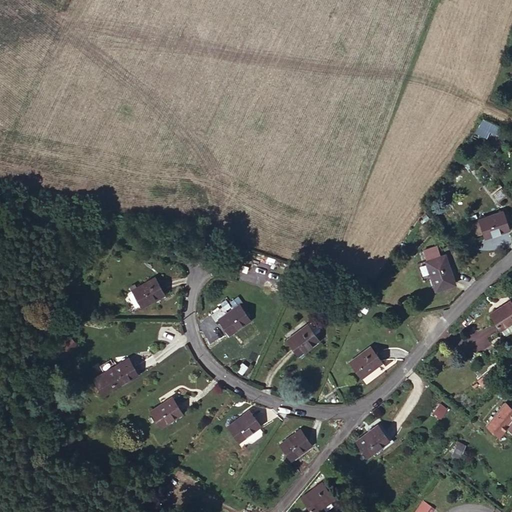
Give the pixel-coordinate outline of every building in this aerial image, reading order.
[(498,135),(501,126),(499,126),(482,120),(475,132),(488,138),(491,132),(498,135)] [(504,224),(497,209),(473,220),(479,235),(504,224)] [(448,284),(444,265),(424,271),(428,290),(448,284)] [(135,286),(136,287),(144,303),(165,291),(157,274),(135,286)] [(298,296),(300,286),(289,282),(286,292),(298,296)] [(144,303),(136,287),(127,292),(136,308),(144,303)] [(500,334),(511,322),(511,313),(500,302),(483,321),(499,336),(500,334)] [(237,303),(223,314),(216,319),(227,335),(248,318),(237,303)] [(216,319),(223,314),(217,306),(206,315),(212,323),(216,319)] [(305,321),(313,331),(319,327),(319,324),(318,321),(315,317),(312,317),(305,321)] [(318,337),(313,331),(305,321),(284,337),(296,354),(318,337)] [(511,331),(511,322),(500,334),(505,339),(511,331)] [(360,374),(381,358),(369,343),(349,360),(360,374)] [(137,369),(128,353),(106,366),(115,381),(137,369)] [(158,419),(179,404),(169,387),(147,402),(158,419)] [(441,418),(447,409),(440,404),(434,413),(441,418)] [(494,429),(504,417),(492,407),(477,425),(490,435),(494,429)] [(239,432),(253,424),(255,422),(245,408),(224,422),(234,436),(239,432)] [(511,423),(504,417),(494,429),(501,435),(511,423)] [(363,455),(385,440),(373,422),(351,438),(363,455)] [(258,431),(253,424),(239,432),(244,440),(258,431)] [(306,441),(295,425),(273,439),(284,456),(306,441)] [(490,435),(477,425),(473,430),(485,440),(490,435)] [(458,444),(454,457),(461,460),(466,446),(458,444)] [(312,511),(315,511),(335,499),(325,484),(303,497),(312,511)] [(422,511),(424,509),(414,502),(406,511),(422,511)]
